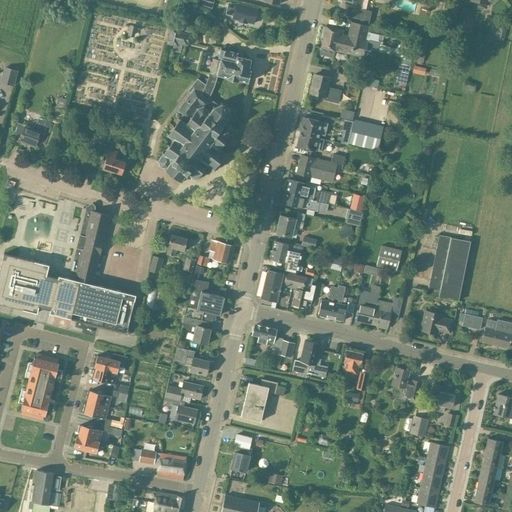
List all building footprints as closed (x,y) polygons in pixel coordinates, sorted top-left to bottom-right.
[(346,0),(351,1),(349,7),(348,6),(346,16),(361,20),(364,10),(359,9),(361,0),(346,0)] [(462,0),(452,0),(448,20),(458,22),(462,0)] [(225,15),(233,17),(233,19),(239,21),(240,21),(241,17),(247,18),(246,23),(247,23),(247,22),(253,23),(257,8),(228,3),(225,15)] [(472,10),(462,8),(458,23),(460,24),(458,31),(466,33),(468,25),(469,26),(472,10)] [(415,37),(368,25),(360,24),(351,22),(347,35),(342,34),(343,29),(326,26),(321,47),(335,51),(335,50),(363,57),(365,48),(384,52),(386,45),(382,44),(384,36),(401,40),(397,58),(409,61),(415,37)] [(137,26),(130,25),(128,36),(134,37),(137,26)] [(190,32),(171,27),(167,44),(174,45),(173,51),(180,53),(182,44),(187,45),(190,32)] [(506,29),(499,27),(497,37),(503,38),(506,29)] [(210,73),(207,81),(215,83),(216,79),(217,75),(227,77),(227,79),(238,81),(238,80),(248,82),(251,70),(248,70),(251,59),(237,56),(238,53),(220,49),(218,60),(213,59),(210,73)] [(413,73),(423,75),(424,68),(414,66),(413,73)] [(18,71),(4,67),(0,82),(14,86),(18,71)] [(341,91),(334,89),(327,87),(329,77),(315,74),(310,93),(324,97),(324,98),(324,99),(329,100),(329,101),(338,103),(339,99),(340,100),(341,94),(340,94),(341,91)] [(215,83),(207,81),(206,85),(197,78),(188,91),(190,93),(177,110),(183,115),(167,135),(174,140),(158,161),(161,167),(167,168),(165,170),(180,182),(187,172),(196,179),(203,169),(211,173),(226,154),(219,149),(231,134),(231,127),(224,122),(228,118),(229,109),(221,104),(214,107),(208,114),(208,110),(207,109),(212,102),(208,99),(211,94),(215,83)] [(465,82),(463,90),(474,92),(475,84),(465,82)] [(302,117),(299,129),(301,130),(310,132),(309,136),(318,138),(318,134),(324,136),(326,127),(327,123),(322,122),(320,121),(318,118),(314,120),(302,117)] [(25,126),(20,141),(35,146),(36,142),(45,145),(46,141),(52,128),(51,127),(52,124),(38,118),(34,129),(25,126)] [(343,131),(351,133),(351,132),(353,121),(352,121),(344,119),(341,131),(343,131)] [(374,124),(369,144),(378,146),(383,127),(374,124)] [(301,130),(297,146),(315,150),(321,151),(323,143),(323,139),(318,138),(309,136),(310,132),(301,130)] [(106,145),(96,141),(92,153),(102,156),(106,145)] [(103,168),(122,174),(126,161),(115,158),(117,153),(109,150),(105,160),(99,158),(97,166),(103,168)] [(332,154),(331,162),(336,164),(343,165),(345,156),(332,154)] [(336,164),(331,162),(315,159),(315,158),(301,155),(296,173),(311,177),(332,182),(336,164)] [(288,179),(285,190),(304,195),(303,198),(320,202),(327,204),(330,193),(319,190),(319,192),(315,191),(316,188),(305,186),(305,184),(289,179),(288,179)] [(320,202),(303,198),(304,195),(285,190),(282,203),(318,211),(320,202)] [(108,214),(87,209),(71,275),(79,276),(90,279),(92,280),(108,214)] [(296,219),(281,215),(276,233),(291,237),(294,227),(302,229),(304,222),(295,220),(296,219)] [(354,234),(351,226),(344,228),(347,237),(354,234)] [(168,246),(168,247),(166,254),(174,256),(176,249),(184,251),(187,239),(171,234),(168,246)] [(469,241),(439,235),(427,295),(458,301),(469,241)] [(316,239),(303,236),(301,246),(314,249),(316,239)] [(233,246),(212,240),(209,250),(215,252),(213,259),(228,263),(233,246)] [(286,263),(284,270),(295,272),(297,272),(300,261),(303,262),(304,255),(301,254),(303,248),(274,241),(272,251),(271,251),(269,251),(269,255),(269,256),(271,256),(270,259),(286,263)] [(401,250),(381,245),(376,266),(396,271),(401,250)] [(90,279),(79,276),(78,281),(59,276),(58,278),(47,275),(49,265),(4,254),(0,268),(0,303),(22,309),(37,313),(39,307),(50,310),(49,313),(84,322),(84,324),(128,335),(131,327),(128,325),(135,295),(89,283),(90,279)] [(209,258),(199,255),(197,264),(207,267),(209,258)] [(163,259),(153,256),(149,271),(159,274),(163,259)] [(196,259),(186,257),(183,270),(193,272),(196,259)] [(331,267),(341,270),(343,261),(333,258),(331,267)] [(363,272),(380,277),(382,269),(365,265),(363,272)] [(193,277),(198,278),(199,273),(202,274),(204,267),(196,266),(193,277)] [(306,268),(305,274),(312,276),(314,270),(306,268)] [(261,297),(276,301),(280,285),(296,288),(303,290),(306,277),(295,274),(295,272),(284,270),(283,274),(267,271),(261,297)] [(198,278),(193,277),(184,316),(185,316),(196,319),(212,322),(214,314),(220,315),(224,297),(206,293),(209,282),(198,280),(198,278)] [(306,277),(303,290),(296,288),(292,304),(305,307),(309,291),(310,290),(314,291),(316,283),(311,282),(312,279),(307,278),(307,277),(306,277)] [(314,291),(313,293),(321,295),(323,285),(316,283),(314,291)] [(337,289),(331,318),(343,321),(347,305),(341,304),(344,290),(345,286),(338,285),(337,289)] [(153,309),(157,289),(149,287),(144,307),(153,309)] [(318,315),(331,318),(337,289),(330,287),(327,301),(321,299),(318,315)] [(356,320),(371,323),(375,306),(376,306),(377,301),(377,300),(379,293),(361,289),(357,305),(360,305),(356,320)] [(375,306),(371,323),(377,325),(377,326),(387,328),(389,319),(391,312),(399,314),(402,299),(394,297),(393,303),(391,310),(376,306),(375,306)] [(441,314),(425,311),(422,323),(426,324),(425,331),(437,333),(438,330),(450,333),(453,320),(440,317),(441,314)] [(465,313),(462,326),(480,330),(482,318),(465,313)] [(185,316),(183,324),(184,324),(196,327),(196,325),(195,325),(196,319),(185,316)] [(511,334),(511,322),(497,319),(495,329),(485,327),(482,342),(506,348),(508,341),(510,342),(511,334)] [(274,338),(276,330),(262,326),(261,325),(259,324),(258,325),(255,324),(252,335),(259,337),(257,342),(265,345),(266,341),(272,343),(271,346),(280,348),(279,354),(290,357),(294,344),(274,338)] [(196,327),(192,341),(206,344),(210,329),(196,325),(196,327)] [(294,361),(292,371),(306,374),(324,378),(327,368),(315,365),(320,344),(306,340),(301,362),(294,361)] [(177,347),(174,359),(185,361),(184,364),(191,365),(190,371),(206,375),(209,361),(193,357),(193,358),(186,356),(188,350),(177,347)] [(363,354),(346,350),(343,363),(345,363),(344,371),(356,374),(358,366),(360,366),(363,354)] [(35,357),(34,357),(20,410),(22,410),(21,414),(42,420),(44,415),(45,416),(46,410),(52,411),(52,409),(53,409),(54,404),(53,404),(54,400),(49,399),(54,380),(59,381),(60,377),(61,377),(62,373),(61,373),(62,371),(57,369),(58,363),(57,363),(58,358),(36,353),(35,357)] [(94,367),(95,367),(116,373),(119,361),(125,362),(127,356),(113,353),(112,359),(97,355),(94,367)] [(106,382),(104,387),(118,391),(120,385),(114,383),(116,373),(95,367),(94,370),(93,370),(91,377),(93,377),(92,378),(106,382)] [(409,370),(396,367),(392,384),(405,387),(402,398),(414,401),(417,391),(418,391),(420,382),(407,379),(409,370)] [(327,372),(326,379),(334,381),(336,374),(327,372)] [(368,374),(359,372),(356,389),(365,390),(368,374)] [(249,383),(245,396),(265,401),(267,392),(283,396),(285,387),(277,385),(278,383),(261,379),(260,385),(249,383)] [(164,397),(178,400),(179,401),(181,395),(199,399),(202,386),(184,381),(182,389),(167,385),(164,397)] [(87,398),(87,401),(108,407),(111,395),(117,397),(118,391),(104,387),(103,393),(89,390),(89,391),(88,390),(86,397),(87,398)] [(359,394),(348,391),(346,399),(357,402),(359,394)] [(454,395),(439,391),(436,404),(437,404),(436,411),(443,412),(444,406),(451,408),(454,395)] [(511,397),(497,394),(493,413),(511,417),(511,397)] [(265,401),(245,396),(241,416),(260,421),(265,401)] [(178,400),(164,397),(163,405),(172,407),(169,418),(194,423),(197,410),(176,405),(178,400)] [(86,405),(84,404),(82,411),(84,412),(84,413),(97,416),(96,422),(110,425),(111,419),(105,418),(108,407),(87,401),(86,405)] [(130,405),(128,413),(140,415),(142,408),(130,405)] [(456,415),(447,413),(445,425),(453,427),(456,415)] [(409,433),(425,437),(429,419),(413,415),(412,419),(408,418),(406,419),(404,428),(405,430),(410,431),(409,433)] [(121,428),(123,422),(111,419),(110,425),(121,428)] [(79,432),(78,435),(99,441),(102,430),(108,431),(110,425),(96,422),(94,428),(81,424),(80,425),(79,425),(77,432),(79,432)] [(110,426),(108,432),(121,435),(123,429),(110,426)] [(430,426),(426,430),(431,435),(435,430),(430,426)] [(251,438),(236,434),(234,444),(238,446),(237,453),(235,452),(231,468),(246,472),(249,456),(246,455),(248,448),(249,448),(251,438)] [(318,437),(317,441),(319,445),(323,445),(327,446),(331,444),(332,440),(329,436),(325,435),(321,434),(318,437)] [(78,435),(76,435),(73,447),(96,453),(99,441),(78,435)] [(487,438),(485,451),(499,454),(502,441),(487,438)] [(427,457),(444,461),(448,446),(430,442),(427,457)] [(120,446),(113,445),(110,456),(117,458),(120,446)] [(139,461),(159,465),(157,475),(182,480),(182,479),(186,457),(141,450),(140,458),(139,461)] [(496,466),(499,454),(485,451),(482,463),(496,466)] [(391,454),(385,457),(387,462),(393,460),(391,454)] [(444,461),(427,457),(423,472),(440,476),(444,461)] [(493,479),(496,466),(482,463),(479,476),(493,479)] [(32,502),(29,511),(49,511),(52,491),(59,492),(61,478),(55,477),(55,473),(37,470),(32,502)] [(419,473),(412,471),(410,478),(417,480),(419,473)] [(420,488),(437,492),(440,476),(423,472),(420,488)] [(479,476),(476,488),(491,491),(492,485),(497,486),(498,480),(493,479),(479,476)] [(123,486),(115,484),(113,494),(121,496),(123,486)] [(20,497),(22,486),(13,485),(12,496),(20,497)] [(433,507),(437,492),(420,488),(416,503),(433,507)] [(491,491),(476,488),(473,501),(488,504),(491,491)] [(155,503),(182,509),(184,497),(157,492),(155,503)] [(225,495),(221,511),(263,511),(264,508),(258,506),(259,503),(225,495)] [(181,511),(182,509),(155,503),(148,502),(146,511),(151,511),(181,511)]
